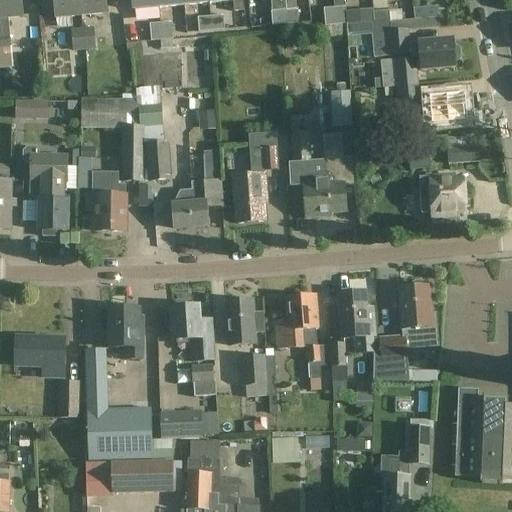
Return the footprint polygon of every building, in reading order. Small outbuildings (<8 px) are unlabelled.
[(0,0),(0,34),(9,34),(8,20),(23,19),(23,18),(21,0),(0,0)] [(82,19),(79,0),(54,0),(56,21),(82,19)] [(79,0),(82,19),(107,16),(105,0),(79,0)] [(160,10),(159,0),(133,0),(135,12),(160,10)] [(186,7),(184,0),(159,0),(160,10),(186,7)] [(210,0),(211,5),(233,3),(234,13),(246,12),(244,0),(210,0)] [(272,0),(273,13),(286,12),(284,0),(272,0)] [(284,0),(286,12),(296,11),(294,0),(284,0)] [(335,7),(337,26),(346,25),(348,25),(346,13),(346,6),(335,7)] [(325,8),(327,27),(337,26),(335,7),(325,8)] [(432,17),(432,8),(410,9),(411,18),(432,17)] [(298,11),(296,11),(286,12),(287,26),(299,25),(298,11)] [(374,11),(346,13),(348,25),(375,22),(375,14),(374,11)] [(275,27),(287,26),(286,12),(273,13),(275,27)] [(376,35),(391,33),(389,24),(388,13),(375,14),(375,22),(376,35)] [(223,16),(210,17),(211,32),(224,31),(223,16)] [(199,33),(211,32),(210,17),(197,18),(199,33)] [(414,21),(415,31),(438,28),(437,19),(414,21)] [(414,21),(389,24),(391,33),(408,31),(410,31),(415,31),(414,21)] [(371,36),(371,35),(376,35),(375,22),(348,25),(346,25),(346,38),(371,36)] [(150,42),(160,42),(161,42),(160,25),(149,26),(150,42)] [(160,25),(161,42),(171,41),(170,25),(160,25)] [(94,31),(83,32),(84,51),(95,50),(94,31)] [(410,31),(408,31),(391,33),(376,35),(371,35),(371,36),(374,58),(392,56),(392,57),(412,55),(411,45),(410,31)] [(73,52),(84,51),(83,32),(72,33),(73,52)] [(9,34),(0,34),(0,50),(2,69),(12,69),(9,34)] [(386,88),(396,87),(418,85),(417,72),(455,69),(455,63),(460,59),(459,50),(454,47),(453,41),(411,45),(412,55),(413,59),(384,61),(386,88)] [(153,78),(129,78),(129,95),(153,95),(153,78)] [(421,113),(418,85),(396,87),(399,116),(421,113)] [(331,93),(333,129),(352,128),(351,92),(331,93)] [(462,95),(428,98),(431,125),(464,123),(462,95)] [(82,127),(123,127),(138,127),(138,108),(138,101),(82,101),(82,127)] [(35,118),(35,102),(15,102),(15,118),(35,118)] [(285,123),(301,122),(300,106),(283,107),(285,123)] [(143,127),(160,126),(159,107),(138,108),(138,127),(143,127)] [(292,136),(307,135),(306,123),(291,124),(292,136)] [(143,181),(143,127),(138,127),(123,127),(122,181),(143,181)] [(278,172),(274,130),(262,131),(263,152),(261,152),(262,164),(263,173),(264,173),(278,172)] [(194,131),(182,132),(184,157),(197,156),(194,131)] [(291,136),(293,164),(312,162),(309,134),(307,135),(292,136),(291,136)] [(448,165),(480,164),(479,148),(472,149),(472,139),(447,140),(448,165)] [(329,214),(345,213),(344,188),(354,187),(352,163),(343,164),(342,140),(322,142),(324,166),(287,168),(289,192),(302,191),(304,219),(317,219),(329,218),(329,214)] [(146,146),(149,182),(171,181),(168,145),(146,146)] [(23,152),(23,160),(27,164),(31,164),(30,182),(35,183),(34,202),(39,202),(38,231),(41,231),(41,237),(54,237),(54,231),(64,232),(65,201),(63,201),(63,189),(66,189),(67,157),(39,156),(39,152),(35,148),(27,148),(23,152)] [(428,152),(410,153),(410,168),(428,168),(428,152)] [(266,199),(264,173),(263,173),(262,164),(253,165),(253,176),(234,178),(237,226),(266,223),(264,199),(266,199)] [(0,179),(9,180),(9,166),(0,166),(0,179)] [(110,208),(124,208),(124,197),(123,196),(123,186),(117,186),(117,174),(92,174),(92,196),(84,196),(84,212),(92,212),(110,212),(110,208)] [(420,183),(420,193),(421,213),(432,213),(432,220),(459,218),(458,211),(464,211),(463,180),(454,181),(454,177),(440,178),(440,176),(430,176),(430,182),(420,183)] [(0,231),(8,231),(9,182),(0,182),(0,231)] [(191,185),(191,192),(179,192),(171,207),(173,229),(206,227),(204,210),(221,208),(220,183),(191,185)] [(152,207),(149,187),(138,187),(138,207),(152,207)] [(17,191),(18,227),(33,226),(31,190),(17,191)] [(124,232),(124,208),(110,208),(110,212),(92,212),(92,231),(124,232)] [(418,347),(417,329),(432,328),(429,287),(425,288),(425,284),(422,282),(414,282),(412,285),(412,289),(400,289),(400,291),(395,291),(396,306),(402,306),(404,337),(379,339),(379,340),(375,340),(374,370),(407,368),(406,348),(418,347)] [(338,294),(342,339),(368,337),(365,292),(338,294)] [(286,299),(288,327),(275,328),(277,352),(304,350),(304,346),(309,346),(308,330),(317,329),(315,296),(286,299)] [(226,304),(229,347),(255,345),(255,333),(263,333),(262,316),(254,316),(253,302),(226,304)] [(212,324),(200,325),(198,325),(197,306),(171,308),(173,341),(189,340),(191,365),(215,364),(212,324)] [(139,319),(139,310),(109,310),(109,349),(125,349),(125,361),(144,361),(143,319),(139,319)] [(61,380),(62,342),(15,341),(14,368),(42,368),(42,380),(61,380)] [(331,369),(346,368),(344,345),(330,346),(331,369)] [(306,348),(308,364),(321,363),(320,347),(306,348)] [(172,443),(166,443),(161,443),(161,440),(160,416),(160,415),(153,415),(153,410),(108,412),(105,352),(86,353),(89,463),(173,462),(172,443)] [(265,370),(267,370),(267,358),(265,358),(265,357),(241,359),(244,389),(245,389),(246,400),(266,398),(265,388),(266,388),(265,370)] [(184,373),(184,359),(171,359),(171,373),(184,373)] [(194,399),(216,398),(215,384),(214,384),(213,369),(191,370),(192,385),(193,385),(194,399)] [(306,397),(322,398),(323,382),(307,381),(306,397)] [(78,420),(80,383),(59,383),(58,419),(78,420)] [(354,402),(355,391),(339,390),(338,401),(354,402)] [(458,390),(454,478),(480,479),(480,484),(502,485),(502,480),(511,480),(511,406),(505,406),(505,400),(483,399),(483,405),(477,404),(478,390),(458,390)] [(219,414),(160,416),(161,440),(220,438),(219,414)] [(399,454),(399,471),(399,479),(386,479),(384,511),(412,511),(413,501),(408,500),(409,469),(429,470),(430,432),(410,431),(409,454),(399,454)] [(298,439),(271,440),(272,466),(299,465),(298,439)] [(348,453),(348,441),(338,441),(338,452),(348,453)] [(218,458),(218,444),(187,443),(187,457),(218,458)] [(239,488),(220,487),(221,460),(190,459),(188,511),(260,511),(260,507),(238,506),(239,488)] [(174,495),(173,464),(87,466),(88,500),(112,500),(112,496),(174,495)] [(0,483),(0,511),(9,511),(11,484),(0,483)]
